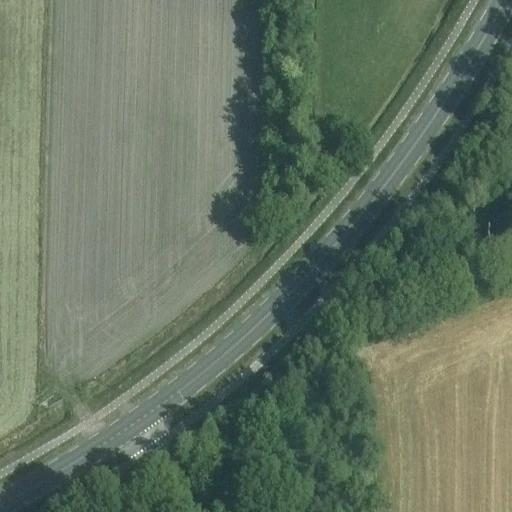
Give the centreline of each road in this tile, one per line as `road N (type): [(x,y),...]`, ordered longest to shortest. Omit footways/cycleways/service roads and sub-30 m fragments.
road 1 (primary): [(136,421),(268,315),(352,225),(507,0)]
road 2 (primary): [(0,506),(136,421)]
